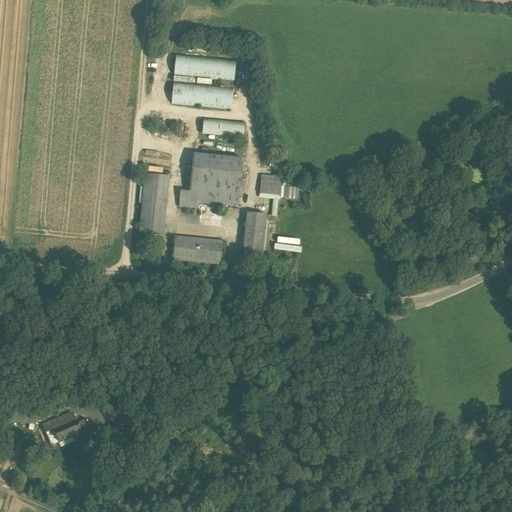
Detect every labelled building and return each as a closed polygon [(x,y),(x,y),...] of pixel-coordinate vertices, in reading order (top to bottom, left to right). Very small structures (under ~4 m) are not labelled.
[(236,61),(176,54),(174,76),(234,82),(236,61)] [(233,88),(173,82),(171,104),(231,110),(233,88)] [(244,123),(204,119),(202,134),(243,138),(244,123)] [(243,160),(193,155),(189,192),(180,191),(179,206),(198,208),(199,203),(238,207),(243,160)] [(169,177),(146,175),(140,235),(163,237),(169,177)] [(281,185),(261,183),(260,193),(280,195),(281,185)] [(266,216),(247,214),(243,255),(261,257),(266,216)] [(222,244),(184,240),(184,239),(175,238),(173,257),(197,260),(197,263),(220,265),(222,244)] [(44,416),(13,413),(12,422),(35,424),(35,420),(44,421),(44,416)] [(86,421),(76,425),(72,414),(43,427),(51,445),(72,437),(74,441),(91,434),(86,421)] [(131,430),(113,428),(112,440),(130,442),(131,430)]
